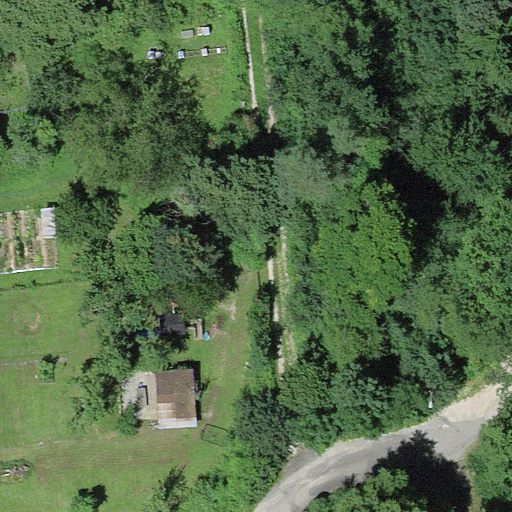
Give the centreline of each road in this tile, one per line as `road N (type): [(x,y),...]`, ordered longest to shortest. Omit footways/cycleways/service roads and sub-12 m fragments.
road 1 (track): [(394,459),(511,393)]
road 2 (residential): [(280,511),(306,484),(394,459)]
